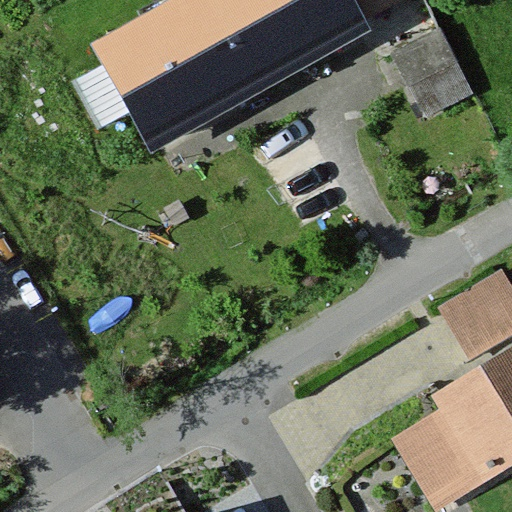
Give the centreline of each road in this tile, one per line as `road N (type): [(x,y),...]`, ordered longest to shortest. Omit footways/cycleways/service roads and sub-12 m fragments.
road 1 (residential): [(511,223),(224,398)]
road 2 (residential): [(91,483),(0,325)]
road 3 (residential): [(224,398),(91,483)]
road 4 (residential): [(224,398),(292,511)]
